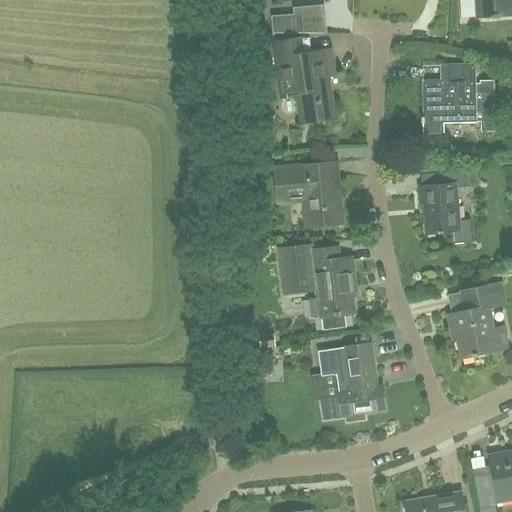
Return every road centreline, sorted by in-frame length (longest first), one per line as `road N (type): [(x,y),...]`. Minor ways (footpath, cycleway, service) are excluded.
road 1 (residential): [(446,425),(386,259),(374,155),(380,30)]
road 2 (residential): [(356,459),(247,470),(208,491),(195,511)]
